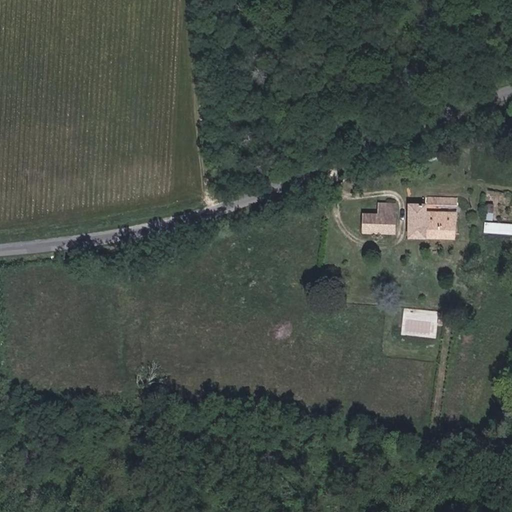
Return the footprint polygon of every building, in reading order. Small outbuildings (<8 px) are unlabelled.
[(436,202),(451,202),(451,194),(436,194),(436,202)] [(397,212),(397,202),(397,200),(382,200),(382,212),(397,212)] [(459,208),(427,208),(412,208),(412,235),(459,235),(459,208)] [(367,229),(396,230),(397,212),(382,212),(367,211),(367,229)] [(511,222),(485,220),(484,231),(511,233),(511,222)]
